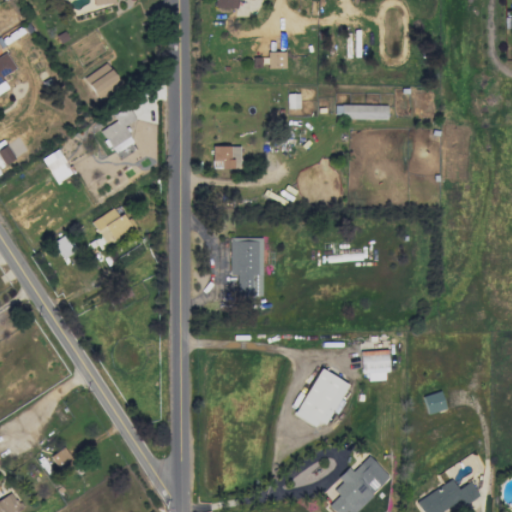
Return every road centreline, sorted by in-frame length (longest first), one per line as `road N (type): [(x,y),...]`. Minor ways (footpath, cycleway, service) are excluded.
road 1 (tertiary): [(180,0),(183,511)]
road 2 (residential): [(0,232),(183,508)]
